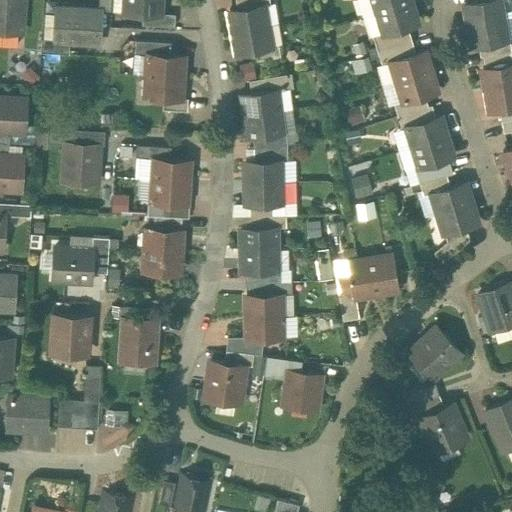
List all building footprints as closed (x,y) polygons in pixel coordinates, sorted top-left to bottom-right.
[(0,0),(0,28),(22,29),(23,0),(0,0)] [(111,0),(98,0),(98,7),(99,8),(111,8),(111,0)] [(159,0),(126,0),(125,10),(143,11),(159,12),(159,0)] [(374,0),(378,11),(410,1),(410,0),(374,0)] [(474,0),(465,2),(469,23),(502,17),(499,0),(474,0)] [(410,1),(378,11),(384,30),(384,31),(407,24),(417,21),(410,1)] [(237,7),(229,9),(233,30),(266,24),(263,3),(262,3),(237,7)] [(98,7),(58,5),(57,11),(56,37),(56,38),(69,39),(97,41),(99,8),(98,7)] [(57,11),(45,11),(44,37),(56,37),(57,11)] [(175,13),(159,12),(143,11),(142,23),(174,25),(175,13)] [(378,11),(367,14),(373,34),(384,30),(378,11)] [(502,17),(469,23),(472,44),(478,43),(506,38),(502,17)] [(266,24),(233,30),(237,51),(254,48),(270,45),(270,44),(266,24)] [(407,24),(384,31),(384,30),(373,34),(378,50),(412,39),(407,24)] [(44,37),(41,37),(41,50),(69,51),(69,39),(56,38),(56,37),(44,37)] [(506,38),(478,43),(480,55),(511,49),(509,37),(506,38)] [(171,41),(135,39),(135,52),(149,52),(171,53),(171,41)] [(412,39),(378,50),(382,62),(391,59),(391,58),(416,51),(412,39)] [(270,45),(254,48),(256,59),(280,55),(278,43),(270,44),(270,45)] [(416,51),(391,58),(391,59),(398,79),(430,69),(423,48),(416,51)] [(511,57),(511,49),(483,54),(485,66),(511,61),(511,57)] [(171,53),(149,52),(148,73),(181,75),(182,54),(171,53)] [(352,57),(354,69),(371,66),(369,54),(352,57)] [(382,62),(378,63),(384,83),(398,79),(391,59),(382,62)] [(511,61),(485,66),(483,66),(486,87),(511,83),(511,61)] [(430,69),(398,79),(403,98),(404,99),(425,93),(436,89),(430,69)] [(291,72),(249,79),(251,91),(276,88),(288,87),(293,86),(291,72)] [(181,75),(148,73),(146,94),(163,95),(180,96),(181,75)] [(511,83),(486,87),(490,109),(499,107),(511,104),(511,83)] [(288,87),(276,88),(279,109),(292,108),(292,107),(290,107),(288,87)] [(251,91),(243,92),(245,113),(279,109),(276,88),(251,91)] [(425,93),(404,99),(403,98),(394,101),(397,114),(428,104),(425,93)] [(25,96),(0,94),(0,128),(10,129),(23,130),(25,96)] [(180,96),(163,95),(163,108),(187,109),(188,96),(180,96)] [(428,104),(397,114),(401,126),(407,124),(407,123),(435,115),(432,103),(428,104)] [(511,104),(499,107),(501,119),(511,116),(511,104)] [(279,109),(245,113),(248,134),(252,134),(280,130),(281,130),(279,109)] [(435,115),(407,123),(407,124),(413,144),(445,134),(439,114),(435,115)] [(511,116),(501,119),(503,131),(511,129),(511,116)] [(48,126),(36,125),(35,145),(47,146),(47,141),(48,126)] [(80,128),(48,126),(47,141),(65,142),(65,141),(80,142),(80,128)] [(10,129),(0,128),(0,140),(9,141),(10,129)] [(280,130),(252,134),(254,146),(287,143),(285,129),(281,130),(280,130)] [(445,134),(413,144),(419,163),(419,164),(448,156),(452,154),(445,134)] [(9,141),(0,140),(0,152),(8,153),(9,141)] [(80,142),(65,141),(65,142),(63,178),(97,180),(99,143),(80,142)] [(171,145),(137,143),(137,155),(155,157),(155,156),(170,157),(171,145)] [(287,143),(254,146),(254,159),(279,158),(279,159),(288,159),(287,143)] [(511,145),(503,150),(511,170),(511,169),(511,145)] [(8,153),(0,152),(0,186),(20,188),(22,154),(8,153)] [(170,157),(155,156),(155,157),(153,177),(187,180),(188,158),(170,157)] [(448,156),(419,164),(419,163),(414,164),(420,181),(446,173),(452,171),(448,156)] [(279,159),(279,158),(254,159),(245,159),(246,180),(279,180),(279,159)] [(349,173),(369,171),(368,160),(348,162),(349,173)] [(352,176),(357,195),(374,190),(369,171),(352,176)] [(446,173),(420,181),(423,193),(432,191),(432,190),(450,184),(446,173)] [(186,201),(187,180),(153,177),(152,199),(170,200),(186,201)] [(279,180),(246,180),(246,202),(249,202),(272,201),(280,201),(279,180)] [(450,184),(432,190),(432,191),(438,210),(470,200),(464,180),(450,184)] [(374,198),(357,200),(359,217),(376,215),(374,198)] [(31,203),(0,200),(0,212),(4,213),(30,215),(31,203)] [(186,201),(170,200),(169,215),(189,216),(190,201),(186,201)] [(470,200),(438,210),(445,231),(465,225),(476,221),(470,200)] [(272,201),(249,202),(250,214),(272,213),(272,201)] [(272,213),(250,214),(250,226),(275,225),(275,226),(286,225),(286,213),(272,213)] [(275,226),(275,225),(250,226),(241,226),(242,247),(275,247),(275,226)] [(465,225),(445,231),(447,239),(434,250),(441,259),(469,237),(465,225)] [(181,228),(147,226),(146,247),(179,249),(181,228)] [(109,236),(93,235),(92,246),(91,270),(107,271),(109,236)] [(92,246),(55,244),(53,278),(90,280),(91,270),(92,246)] [(330,245),(318,246),(320,274),(332,273),(330,245)] [(179,249),(146,247),(144,268),(178,270),(179,249)] [(275,247),(242,247),(242,269),(245,269),(276,268),(275,247)] [(392,253),(377,255),(383,289),(397,286),(392,253)] [(377,255),(363,258),(369,291),(383,289),(377,255)] [(363,258),(349,260),(354,289),(355,293),(369,291),(363,258)] [(276,268),(245,269),(245,281),(246,281),(281,280),(281,268),(276,268)] [(15,274),(0,272),(0,306),(13,307),(15,274)] [(281,280),(246,281),(246,293),(280,292),(280,293),(292,292),(291,280),(281,280)] [(511,288),(510,281),(478,292),(490,328),(511,320),(511,288)] [(354,289),(338,292),(343,319),(359,316),(355,293),(354,289)] [(280,293),(280,292),(246,293),(247,314),(281,314),(280,293)] [(292,314),(292,292),(280,293),(281,314),(292,314)] [(88,314),(55,312),(52,350),(86,351),(88,314)] [(281,314),(247,314),(247,335),(247,336),(264,335),(281,335),(281,314)] [(22,330),(23,316),(6,316),(6,330),(22,330)] [(157,319),(123,316),(120,358),(154,360),(157,319)] [(437,325),(409,351),(432,375),(460,349),(437,325)] [(0,334),(0,371),(9,372),(11,335),(0,334)] [(247,336),(247,335),(228,335),(226,348),(254,352),(261,353),(264,335),(247,336)] [(254,352),(226,348),(224,360),(244,363),(252,364),(254,352)] [(302,359),(266,354),(263,374),(286,378),(288,369),(300,371),(302,359)] [(224,360),(211,358),(205,395),(239,400),(244,363),(224,360)] [(101,363),(85,362),(83,398),(86,398),(99,399),(101,363)] [(300,371),(288,369),(286,378),(283,402),(316,407),(321,374),(300,371)] [(435,381),(403,392),(407,404),(439,393),(435,381)] [(439,393),(407,404),(413,418),(420,415),(420,414),(444,404),(439,393)] [(47,396),(10,394),(7,427),(45,430),(47,396)] [(73,398),(59,397),(57,424),(71,425),(73,398)] [(511,397),(485,409),(502,448),(511,444),(511,397)] [(83,398),(73,398),(71,425),(84,426),(86,398),(83,398)] [(99,399),(86,398),(84,426),(98,427),(99,399)] [(217,398),(215,407),(233,410),(235,401),(217,398)] [(444,404),(420,414),(420,415),(435,449),(466,436),(451,401),(444,404)] [(37,448),(37,431),(20,430),(19,448),(37,448)] [(210,478),(180,473),(181,471),(179,471),(172,506),(173,507),(174,506),(203,511),(202,511),(204,511),(211,478),(210,477),(210,478)] [(130,511),(134,496),(102,490),(97,511),(130,511)] [(257,492),(256,506),(269,508),(271,493),(257,492)] [(296,511),(299,503),(278,497),(275,509),(287,511),(296,511)]
